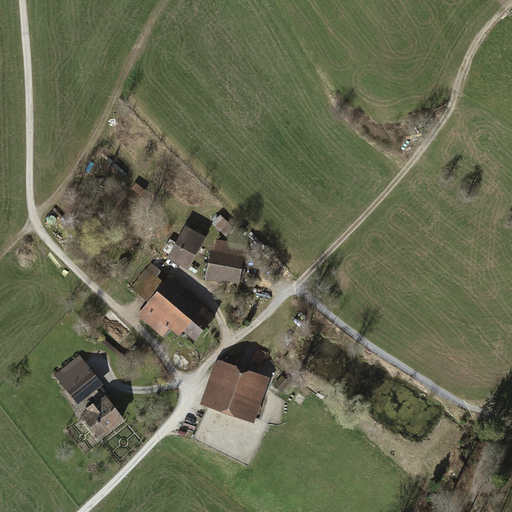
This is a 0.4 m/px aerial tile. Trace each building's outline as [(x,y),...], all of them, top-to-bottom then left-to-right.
[(136,184),(132,190),(142,197),(147,191),(136,184)] [(168,213),(164,218),(175,228),(180,222),(168,213)] [(221,215),(212,224),(226,238),(235,229),(221,215)] [(206,238),(185,227),(167,260),(188,271),(206,238)] [(247,246),(216,240),(214,251),(211,251),(205,280),(239,286),(247,246)] [(161,272),(151,263),(130,288),(148,303),(137,316),(164,340),(171,331),(179,338),(180,337),(183,340),(186,336),(194,343),(215,318),(169,279),(165,284),(157,277),(161,272)] [(264,365),(267,350),(247,346),(244,360),(264,365)] [(80,355),(54,376),(78,405),(103,385),(80,355)] [(270,379),(218,361),(213,366),(200,406),(254,424),(270,379)] [(282,376),(273,386),(282,394),(290,383),(282,376)] [(298,393),(292,402),(300,407),(306,398),(298,393)] [(87,411),(80,417),(99,441),(124,421),(105,397),(100,401),(99,399),(86,410),(87,411)]
